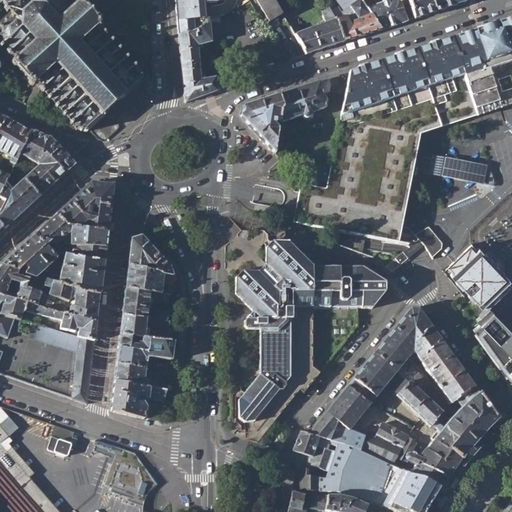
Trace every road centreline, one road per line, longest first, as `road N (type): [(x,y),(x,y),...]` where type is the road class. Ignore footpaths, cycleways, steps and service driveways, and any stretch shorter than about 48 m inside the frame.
road 1 (secondary): [(506,4),(246,94)]
road 2 (residential): [(418,281),(298,415),(285,454)]
road 3 (residential): [(0,389),(204,455)]
road 4 (residential): [(418,281),(511,410)]
road 5 (secondary): [(204,455),(202,299)]
road 6 (residential): [(98,156),(0,252)]
road 7 (residential): [(162,0),(165,124)]
